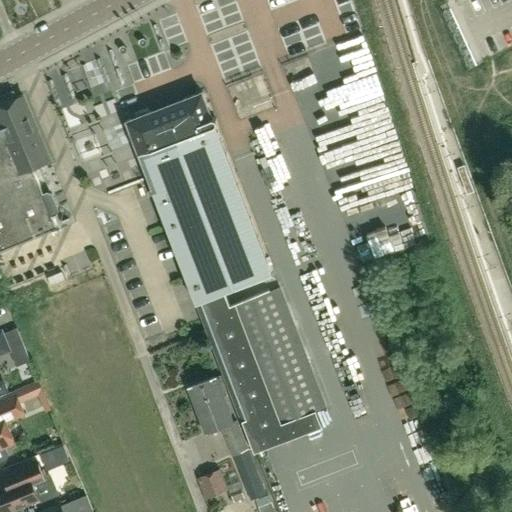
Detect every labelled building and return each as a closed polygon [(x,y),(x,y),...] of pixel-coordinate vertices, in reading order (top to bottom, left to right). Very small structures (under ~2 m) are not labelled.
[(371,69),(362,72),(365,85),(385,80),(373,36),(350,42),(352,51),(366,47),(371,69)] [(151,111),(127,120),(197,303),(254,452),(322,427),(316,412),(270,290),(230,306),(225,293),(273,275),(203,92),(151,111)] [(31,113),(23,95),(0,104),(0,250),(58,227),(53,215),(57,214),(59,209),(53,194),(48,191),(44,193),(34,168),(51,161),(31,113)] [(354,191),(381,185),(375,156),(358,160),(361,173),(351,175),(354,191)] [(457,167),(467,193),(474,191),(465,164),(457,167)] [(385,194),(364,204),(374,225),(395,215),(385,194)] [(0,350),(10,347),(3,329),(0,330),(0,350)] [(253,500),(268,494),(237,420),(234,421),(223,392),(228,390),(222,375),(217,376),(188,387),(206,433),(223,427),(225,430),(224,431),(253,500)] [(24,414),(19,403),(44,392),(39,381),(14,392),(16,394),(0,400),(0,461),(7,459),(8,455),(4,446),(14,442),(6,422),(24,414)] [(4,473),(8,484),(0,487),(0,506),(2,511),(24,511),(25,511),(24,506),(40,499),(41,502),(60,494),(51,473),(44,476),(38,459),(4,473)] [(71,468),(60,474),(68,488),(79,482),(71,468)] [(229,479),(224,481),(220,471),(197,480),(204,498),(227,490),(229,494),(243,488),(236,472),(228,475),(229,479)] [(70,511),(90,504),(86,495),(61,506),(45,511),(70,511)]
